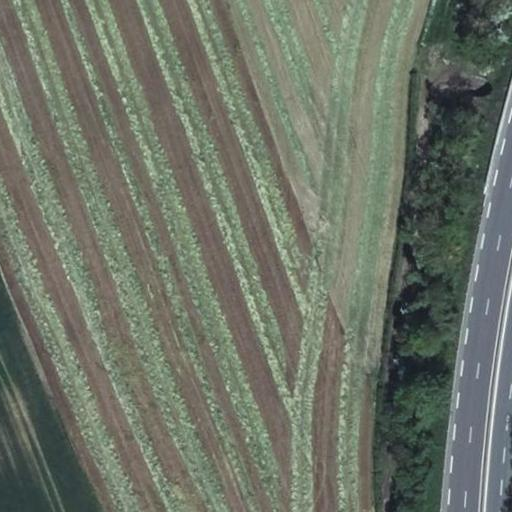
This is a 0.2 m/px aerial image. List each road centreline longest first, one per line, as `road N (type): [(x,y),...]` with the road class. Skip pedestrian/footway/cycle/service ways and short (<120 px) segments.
road 1 (trunk): [(511,210),(471,511)]
road 2 (trunk): [(498,511),(511,373)]
